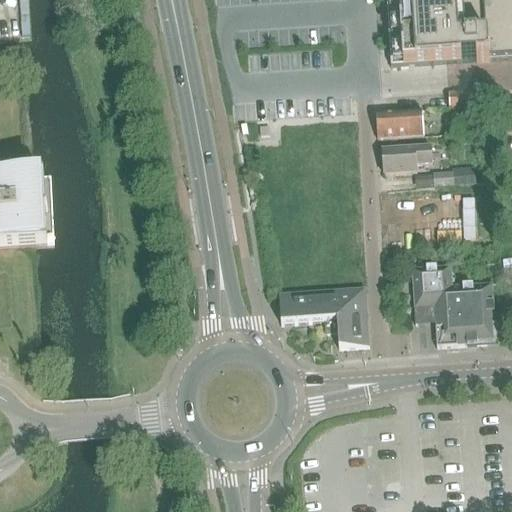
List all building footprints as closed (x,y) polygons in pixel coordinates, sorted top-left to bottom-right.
[(24,19),(23,0),(9,0),(10,19),(24,19)] [(511,0),(386,0),(388,31),(391,70),(476,64),(476,65),(489,64),(489,63),(511,61),(511,0)] [(308,58),(347,57),(347,44),(307,45),(308,58)] [(449,95),(449,114),(483,112),(482,93),(449,95)] [(376,116),(377,142),(424,139),(423,125),(419,125),(418,114),(408,114),(376,116)] [(382,154),(384,178),(417,176),(417,167),(432,166),(431,151),(382,154)] [(353,168),(351,155),(319,160),(322,173),(353,168)] [(433,177),(434,190),(454,189),(453,175),(433,177)] [(0,181),(0,250),(47,248),(47,247),(44,179),(0,181)] [(319,199),(353,201),(354,182),(320,180),(319,199)] [(313,181),(296,182),(296,197),(314,196),(313,181)] [(382,205),(383,255),(425,254),(424,236),(423,236),(422,204),(382,205)] [(318,215),(317,234),(355,235),(356,217),(318,215)] [(451,270),(411,273),(415,328),(435,327),(437,351),(487,348),(486,338),(496,337),(492,287),(452,290),(451,270)] [(339,353),(370,351),(370,349),(368,350),(364,294),(280,299),(280,297),(279,297),(281,329),(326,324),(326,333),(331,336),(338,336),(339,353)]
